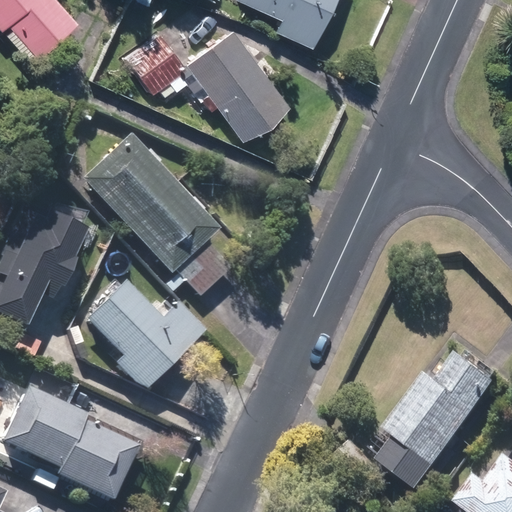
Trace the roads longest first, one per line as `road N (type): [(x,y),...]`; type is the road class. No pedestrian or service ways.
road 1 (residential): [(216,511),(388,121)]
road 2 (residential): [(511,225),(388,121)]
road 3 (residential): [(388,121),(445,0)]
